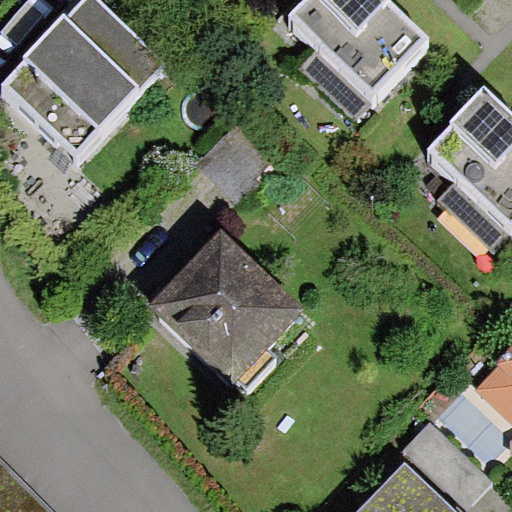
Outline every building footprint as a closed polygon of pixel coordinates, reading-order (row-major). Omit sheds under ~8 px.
[(423,64),(356,0),(331,0),(285,48),(365,124),(423,64)] [(87,11),(7,98),(80,166),(160,79),(87,11)] [(511,242),(511,146),(481,117),(419,181),(498,257),(511,242)] [(251,229),(181,307),(264,385),(336,306),(251,229)] [(511,368),(489,394),(511,415),(511,368)] [(438,511),(407,482),(377,511),(438,511)]
